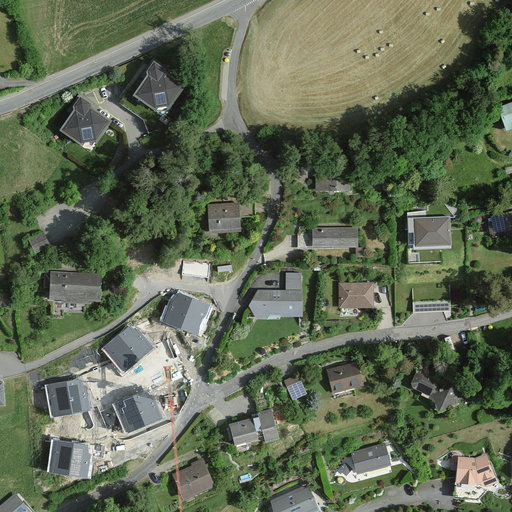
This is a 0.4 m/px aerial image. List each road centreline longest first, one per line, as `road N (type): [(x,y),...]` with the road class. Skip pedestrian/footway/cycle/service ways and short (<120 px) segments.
road 1 (residential): [(196,398),(273,194),(270,170),(230,104),(244,0)]
road 2 (residential): [(196,398),(321,347),(511,313)]
road 3 (tertiary): [(240,0),(0,108)]
road 4 (residential): [(67,511),(145,466),(196,398)]
